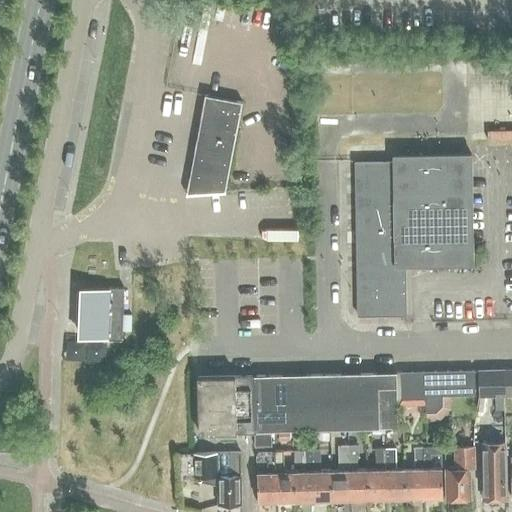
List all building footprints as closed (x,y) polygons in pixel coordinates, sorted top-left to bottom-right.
[(185,195),(225,192),(242,102),(204,95),(185,195)] [(357,315),(386,315),(404,314),(403,265),(472,264),(472,262),(465,263),(463,156),(470,156),(470,154),(393,156),(393,161),(355,162),(357,315)] [(82,289),(80,337),(106,338),(106,340),(122,340),(122,332),(123,315),(124,289),(108,288),(108,290),(82,289)] [(123,315),(122,332),(131,332),(131,315),(123,315)] [(511,369),(503,370),(504,396),(511,395),(511,369)] [(479,396),(504,396),(503,370),(478,371),(479,396)] [(448,371),(435,372),(436,396),(449,396),(448,371)] [(461,371),(448,371),(449,396),(462,396),(461,371)] [(474,371),(461,371),(462,396),(474,395),(474,371)] [(412,405),(411,372),(400,373),(401,405),(412,405)] [(423,405),(422,372),(411,372),(412,405),(423,405)] [(436,396),(435,372),(423,372),(423,397),(436,396)] [(398,428),(396,373),(253,376),(252,376),(252,377),(197,377),(199,432),(198,432),(198,433),(256,432),(278,431),(285,431),(290,431),(369,429),(398,428)] [(503,398),(495,399),(495,411),(504,411),(503,398)] [(285,431),(278,431),(279,441),(290,440),(290,431),(285,431)] [(256,434),(255,434),(255,447),(271,447),(271,434),(256,434)] [(504,468),(503,442),(480,443),(481,468),(482,498),(494,498),(494,500),(503,500),(503,497),(505,497),(504,468)] [(340,469),(330,469),(332,501),(345,501),(345,499),(349,499),(348,445),(339,445),(340,469)] [(355,445),(348,445),(349,499),(354,499),(354,501),(368,500),(367,468),(356,469),(355,445)] [(429,447),(422,447),(423,497),(428,497),(428,499),(442,498),(441,467),(441,450),(438,446),(429,447)] [(467,470),(474,469),(474,446),(453,447),(454,467),(449,467),(447,469),(444,469),(445,499),(451,499),(452,500),(458,500),(460,498),(470,498),(470,480),(467,480),(467,470)] [(414,467),(404,468),(405,499),(418,499),(418,498),(423,497),(422,447),(413,447),(414,467)] [(377,468),(367,468),(368,500),(382,500),(382,498),(386,498),(384,448),(376,448),(377,468)] [(392,448),(384,448),(386,498),(391,498),(391,500),(405,499),(404,468),(393,468),(392,448)] [(311,450),(294,451),(294,465),(304,465),(304,471),(294,471),(295,502),(308,502),(308,500),(313,500),(311,455),(311,450)] [(319,450),(311,450),(311,455),(313,500),(317,500),(317,502),(332,501),(330,469),(320,470),(319,455),(319,450)] [(276,501),(274,451),(258,452),(256,455),(256,461),(266,461),(266,471),(256,471),(257,503),(271,503),(271,501),(276,501)] [(284,451),(274,451),(276,501),(280,501),(280,502),(295,502),(294,471),(284,471),(284,451)] [(217,477),(217,504),(221,503),(222,506),(231,505),(233,503),(240,503),(240,475),(241,475),(240,452),(179,454),(179,478),(217,477)]
